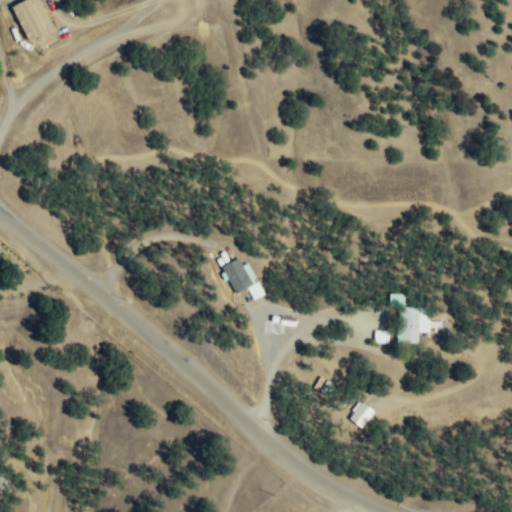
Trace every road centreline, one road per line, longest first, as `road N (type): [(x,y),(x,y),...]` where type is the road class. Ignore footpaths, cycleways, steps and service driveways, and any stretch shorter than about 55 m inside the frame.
road 1 (residential): [(0,212),(286,455),(385,511)]
road 2 (residential): [(0,131),(41,82),(131,29)]
